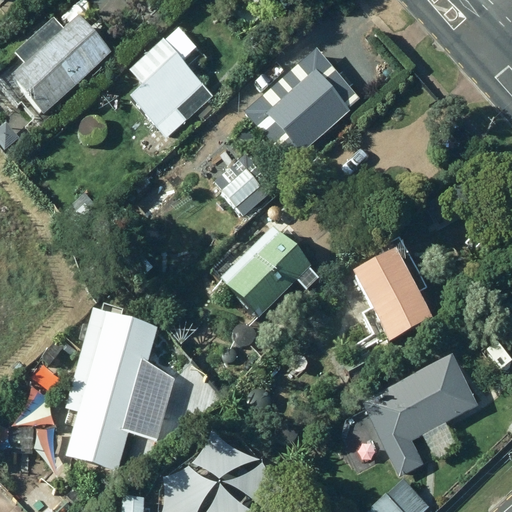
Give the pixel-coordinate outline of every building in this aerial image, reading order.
[(249,25),(272,0),(242,0),(233,10),(249,25)] [(42,111),(88,69),(92,74),(102,64),(98,60),(111,48),(77,11),(8,73),(42,111)] [(161,37),(127,67),(140,82),(126,95),(155,126),(203,83),(161,37)] [(8,76),(0,65),(0,81),(1,82),(8,76)] [(299,147),(343,110),(310,70),(273,101),(285,114),(267,129),(274,138),(284,130),(299,147)] [(135,140),(100,165),(107,175),(143,149),(145,152),(162,140),(150,124),(133,136),(135,140)] [(228,189),(240,205),(255,194),(244,178),(228,189)] [(272,223),(220,275),(258,314),(310,262),(272,223)] [(390,338),(431,316),(393,247),(352,269),(390,338)] [(89,307),(66,405),(78,407),(66,458),(117,470),(126,432),(158,439),(173,378),(147,361),(156,322),(89,307)] [(449,352),(359,401),(399,475),(423,463),(411,439),(478,403),(449,352)] [(355,438),(362,437),(366,430),(365,424),(359,420),(352,421),(347,427),(349,434),(355,438)] [(74,489),(82,478),(74,472),(66,484),(74,489)] [(369,509),(372,511),(422,511),(429,506),(403,478),(369,509)] [(141,511),(143,494),(120,493),(118,511),(141,511)]
